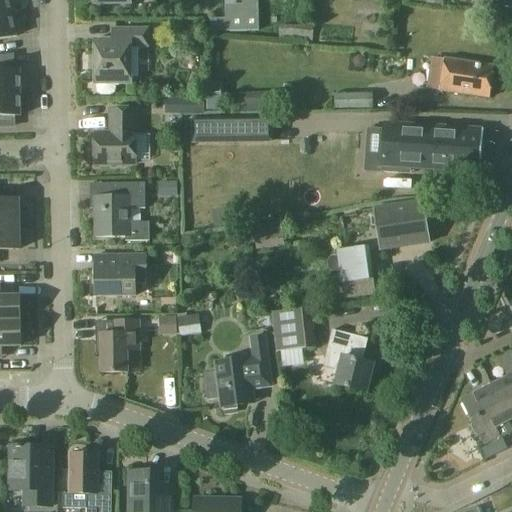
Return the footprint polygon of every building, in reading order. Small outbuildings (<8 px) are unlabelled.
[(0,0),(0,17),(12,15),(9,0),(0,0)] [(211,22),(211,34),(260,32),(258,0),(242,0),(243,6),(225,7),(226,21),(211,22)] [(0,40),(17,37),(12,15),(0,17),(0,40)] [(111,41),(94,41),(95,85),(95,88),(95,93),(100,96),(110,96),(113,93),(115,88),(115,85),(131,85),(131,48),(148,48),(148,29),(111,29),(111,41)] [(495,68),(444,60),(439,91),(490,99),(495,68)] [(0,94),(21,94),(21,71),(0,70),(0,94)] [(220,110),(219,82),(204,82),(205,110),(220,110)] [(0,117),(15,117),(21,117),(21,94),(0,94),(0,117)] [(331,94),(331,108),(371,108),(371,94),(331,94)] [(96,165),(136,164),(136,110),(112,111),(112,135),(96,135),(96,165)] [(192,118),(193,143),(271,142),(271,117),(192,118)] [(400,168),(481,174),(484,131),(385,124),(382,167),(382,173),(399,174),(400,168)] [(213,154),(214,146),(188,145),(188,154),(213,154)] [(95,197),(95,210),(96,238),(125,238),(126,242),(150,242),(150,223),(146,223),(131,223),(131,210),(146,210),(145,184),(113,184),(113,197),(95,197)] [(18,200),(0,200),(0,225),(19,225),(18,200)] [(423,202),(375,209),(382,252),(430,244),(423,202)] [(19,225),(0,225),(0,250),(19,250),(19,225)] [(282,226),(254,230),(258,253),(286,248),(282,226)] [(337,252),(342,285),(370,280),(369,273),(373,273),(369,248),(350,251),(349,250),(337,252)] [(145,256),(117,256),(95,257),(95,297),(135,297),(135,286),(146,286),(145,256)] [(373,295),(372,281),(354,283),(355,296),(373,295)] [(0,322),(21,322),(20,297),(1,298),(1,285),(0,285),(0,322)] [(273,313),(277,353),(316,349),(311,309),(273,313)] [(158,333),(176,334),(178,318),(160,317),(158,333)] [(199,317),(178,320),(180,339),(202,336),(199,317)] [(21,322),(0,322),(0,347),(21,347),(21,322)] [(128,373),(128,346),(140,346),(140,322),(116,322),(116,334),(101,335),(102,374),(128,373)] [(342,333),(333,331),(324,367),(341,371),(337,385),(347,388),(346,388),(365,393),(372,364),(363,362),(368,340),(342,333)] [(253,386),(272,384),(266,338),(251,340),(253,358),(216,363),(217,372),(204,374),(205,379),(204,383),(205,392),(207,396),(208,401),(220,400),(222,408),(225,408),(225,411),(238,409),(237,406),(255,404),(253,386)] [(511,378),(463,402),(473,422),(511,403),(511,359),(507,362),(511,371),(511,378)] [(485,447),(500,440),(496,432),(508,425),(511,423),(511,403),(473,422),(475,426),(472,429),(476,438),(481,437),(485,447)] [(41,447),(11,447),(10,491),(25,491),(25,507),(52,508),(53,478),(40,477),(41,447)] [(98,499),(99,473),(99,455),(71,455),(70,494),(63,494),(62,509),(87,510),(97,510),(97,511),(112,511),(112,499),(98,499)] [(129,511),(171,511),(172,499),(157,498),(158,487),(160,487),(160,473),(131,472),(129,511)] [(241,511),(242,501),(195,500),(194,511),(241,511)]
